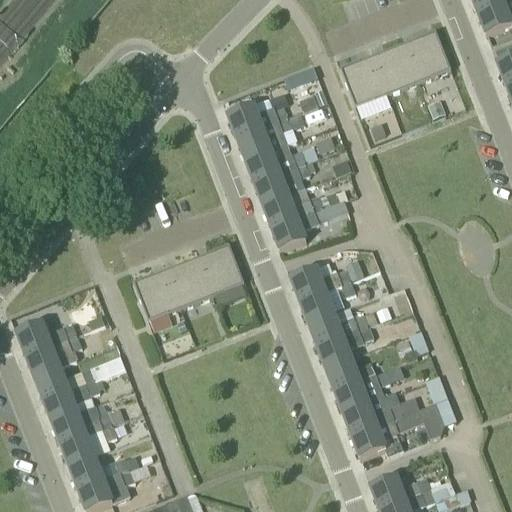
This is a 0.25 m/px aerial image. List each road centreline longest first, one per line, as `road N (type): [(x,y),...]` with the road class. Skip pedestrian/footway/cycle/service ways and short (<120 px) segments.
road 1 (residential): [(183,84),(349,511)]
road 2 (residential): [(183,84),(0,283)]
road 3 (residential): [(62,511),(0,349)]
road 4 (residential): [(511,161),(450,0)]
